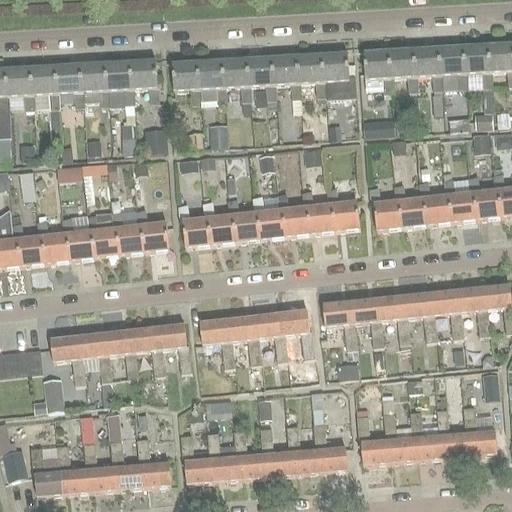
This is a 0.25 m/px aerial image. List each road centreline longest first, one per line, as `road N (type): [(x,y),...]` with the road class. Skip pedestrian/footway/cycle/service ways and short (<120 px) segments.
road 1 (residential): [(511,256),(0,314)]
road 2 (residential): [(0,42),(511,13)]
road 3 (residential): [(363,511),(511,502)]
